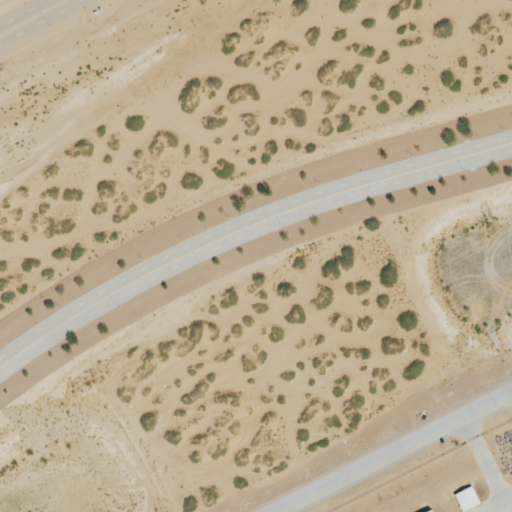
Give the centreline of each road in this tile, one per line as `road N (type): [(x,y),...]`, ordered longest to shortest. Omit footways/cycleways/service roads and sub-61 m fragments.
road 1 (tertiary): [(511,141),(237,229),(122,286),(0,364)]
road 2 (residential): [(511,385),(261,511)]
